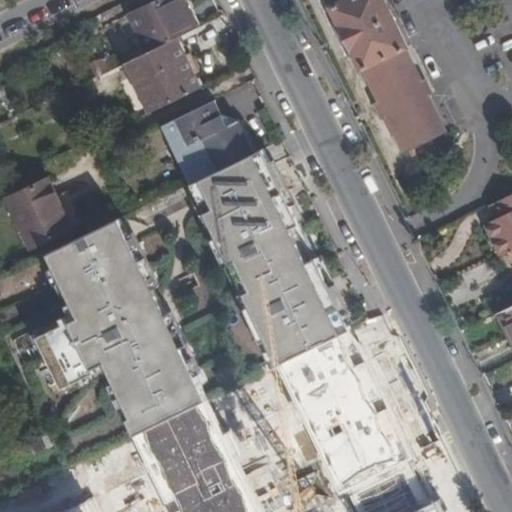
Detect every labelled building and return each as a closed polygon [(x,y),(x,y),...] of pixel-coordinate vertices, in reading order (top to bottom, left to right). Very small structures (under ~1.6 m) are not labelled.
[(161,0),(130,15),(149,51),(179,36),(196,28),(182,0),(161,0)] [(331,0),(333,4),(331,5),(364,71),(366,70),(406,151),(446,132),(406,50),(409,48),(385,0),(331,0)] [(204,87),(179,36),(149,51),(128,62),(152,112),(204,87)] [(78,76),(82,84),(117,67),(110,55),(89,65),(91,69),(78,76)] [(164,124),(171,139),(224,113),(217,99),(164,124)] [(256,153),(239,119),(224,113),(171,139),(194,183),(256,153)] [(256,153),(194,183),(219,236),(214,238),(227,266),(233,263),(253,304),(247,307),(263,341),(269,338),(281,362),(353,327),(267,148),(256,153)] [(74,230),(49,176),(7,197),(33,250),(74,230)] [(511,249),(511,193),(491,204),(497,218),(486,223),(502,255),(511,250),(511,249)] [(122,218),(49,253),(80,317),(39,337),(64,388),(96,372),(94,368),(107,362),(133,416),(129,418),(137,434),(209,398),(122,218)] [(511,304),(500,311),(511,336),(511,304)] [(353,327),(281,362),(280,363),(342,490),(356,511),(444,511),(354,327),(353,327)] [(265,511),(209,398),(136,434),(173,511),(265,511)] [(21,506),(46,499),(42,486),(18,494),(21,506)] [(102,511),(95,496),(62,511),(102,511)] [(147,511),(149,504),(138,503),(136,511),(147,511)]
